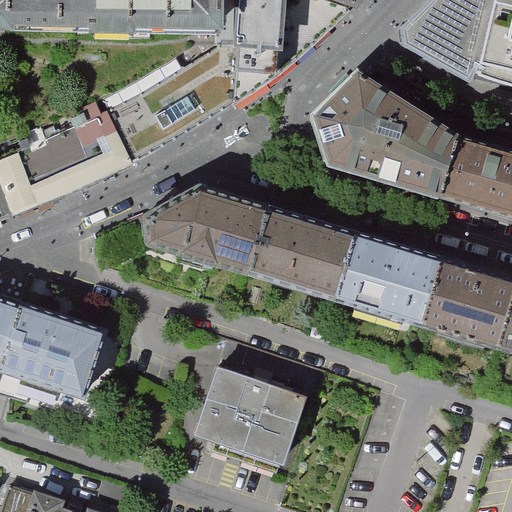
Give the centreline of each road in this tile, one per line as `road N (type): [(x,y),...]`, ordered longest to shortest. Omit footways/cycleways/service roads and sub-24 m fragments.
road 1 (residential): [(511,240),(202,149),(110,202),(9,242)]
road 2 (residential): [(9,242),(511,419)]
road 3 (residential): [(252,511),(0,435)]
road 4 (residential): [(511,119),(463,104),(361,35)]
